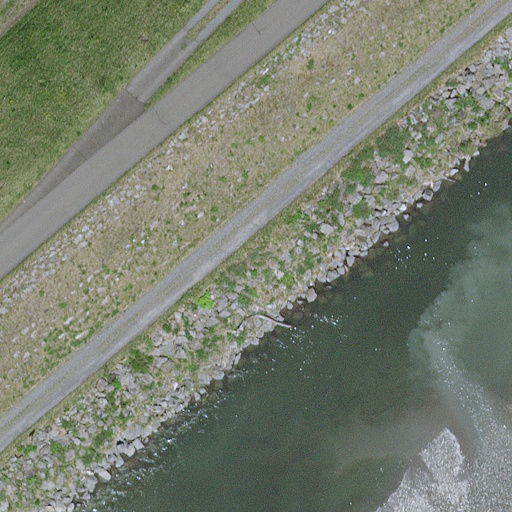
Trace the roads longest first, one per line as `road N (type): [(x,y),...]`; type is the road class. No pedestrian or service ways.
road 1 (track): [(0,430),(503,0)]
road 2 (track): [(301,0),(0,258)]
road 3 (track): [(0,253),(226,0)]
